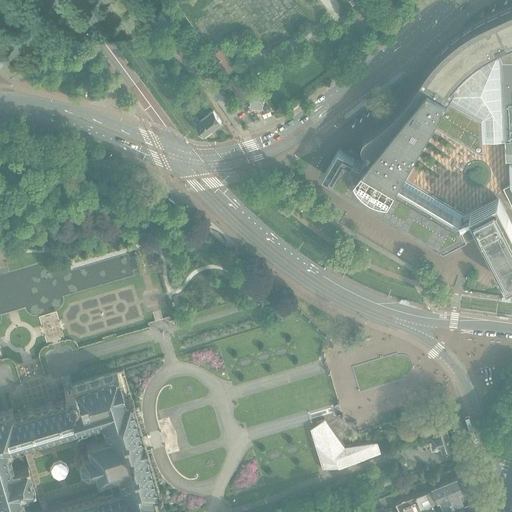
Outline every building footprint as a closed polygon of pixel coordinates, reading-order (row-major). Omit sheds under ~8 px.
[(428,67),(421,78),(449,96),(483,115),(484,138),(506,137),(506,136),(506,118),(505,100),(504,77),(504,76),(503,57),(511,56),(511,7),(485,20),(476,25),(472,27),(466,30),(457,37),(449,44),(444,49),(442,50),(439,54),(437,55),(435,58),(428,67)] [(233,64),(221,47),(212,53),(226,73),(236,66),(237,65),(235,63),(233,64)] [(511,56),(503,57),(504,76),(504,77),(511,76),(511,56)] [(263,63),(250,68),(252,73),(265,69),(263,63)] [(253,96),(239,76),(231,83),(245,102),(253,96)] [(339,147),(323,174),(343,186),(444,245),(445,246),(468,233),(479,228),(474,217),(463,223),(461,218),(397,181),(403,170),(405,171),(409,164),(431,127),(433,124),(434,122),(440,125),(484,151),(484,138),(483,115),(449,96),(421,78),(415,88),(408,96),(402,104),(394,112),(386,119),(378,125),(368,132),(365,134),(364,136),(363,139),(363,142),(364,144),(365,147),(367,149),(368,149),(364,156),(362,160),(339,147)] [(263,105),(263,101),(251,100),(250,108),(260,109),(261,105),(263,105)] [(211,130),(222,122),(213,111),(199,121),(196,117),(193,119),(205,137),(212,132),(211,130)] [(511,282),(511,222),(499,197),(471,211),(474,217),(479,228),(508,284),(511,282)] [(0,511),(159,511),(153,492),(160,490),(148,451),(148,450),(145,442),(144,437),(143,437),(126,378),(125,376),(123,370),(72,385),(66,387),(64,388),(68,400),(56,404),(55,403),(53,401),(49,402),(48,405),(49,406),(36,409),(36,408),(33,407),(29,408),(28,411),(28,412),(16,416),(14,409),(10,411),(6,412),(0,413),(0,511)] [(325,420),(324,419),(310,429),(322,469),(338,468),(380,452),(377,441),(344,446),(336,434),(325,420)] [(453,446),(446,425),(437,427),(438,431),(428,434),(429,435),(433,449),(441,447),(442,450),(444,450),(453,446)] [(423,478),(419,468),(414,469),(418,480),(423,478)] [(416,481),(412,470),(407,472),(411,483),(416,481)] [(435,511),(431,501),(439,498),(443,507),(444,507),(450,504),(450,503),(459,500),(455,490),(459,489),(454,477),(444,482),(395,502),(399,511),(435,511)]
